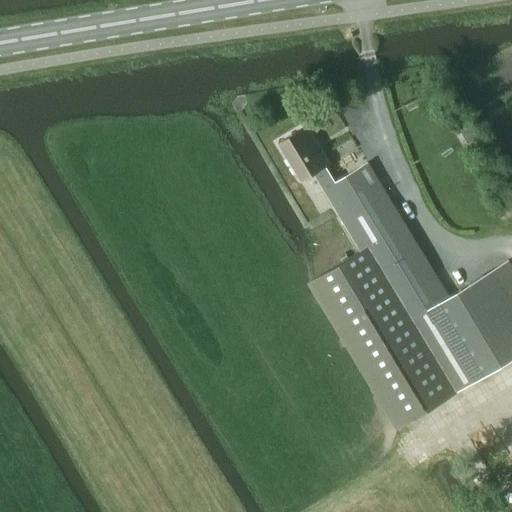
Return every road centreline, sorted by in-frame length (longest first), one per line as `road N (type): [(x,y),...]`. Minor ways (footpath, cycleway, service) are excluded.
road 1 (secondary): [(0,43),(282,0)]
road 2 (track): [(511,381),(317,511)]
